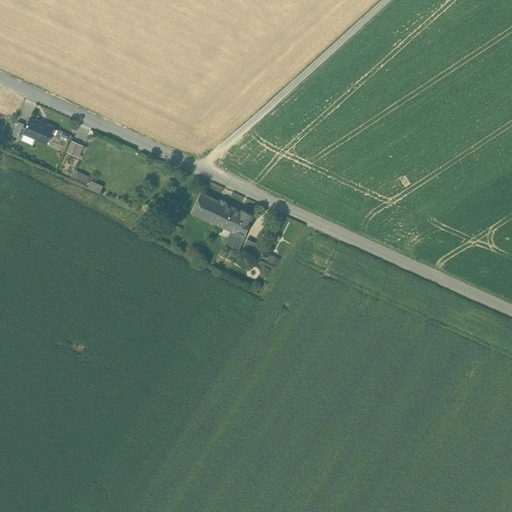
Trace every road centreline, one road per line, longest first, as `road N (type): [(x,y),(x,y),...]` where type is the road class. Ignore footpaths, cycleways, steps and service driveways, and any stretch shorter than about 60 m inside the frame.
road 1 (unclassified): [(511,311),(199,168)]
road 2 (unclassified): [(199,168),(386,0)]
road 3 (unclassified): [(199,168),(0,79)]
